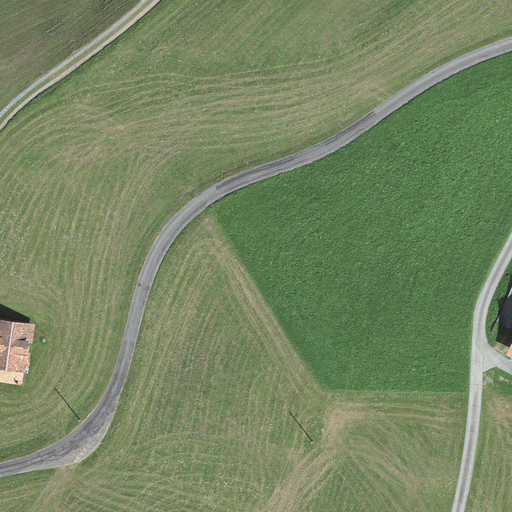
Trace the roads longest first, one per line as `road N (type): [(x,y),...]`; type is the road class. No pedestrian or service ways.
road 1 (unclassified): [(0,468),(55,455),(97,421),(112,397),(149,268),(197,204),(337,141),(432,77),(511,43)]
road 2 (trunk): [(262,511),(58,0)]
road 3 (track): [(458,511),(482,307),(511,245)]
road 4 (track): [(0,120),(150,0)]
